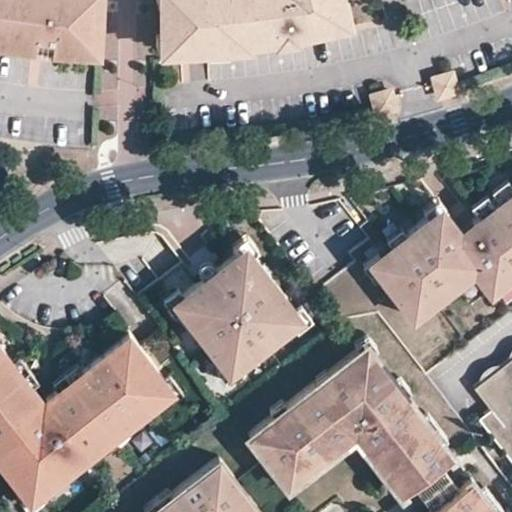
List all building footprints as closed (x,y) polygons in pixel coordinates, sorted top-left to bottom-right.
[(0,0),(0,37),(17,40),(18,35),(26,29),(29,29),(28,41),(51,44),(52,32),(55,32),(62,40),(62,45),(99,47),(101,0),(0,0)] [(226,43),(249,41),(249,38),(276,34),(276,37),(297,33),(297,30),(328,23),(331,23),(327,2),(336,0),(156,0),(157,33),(160,33),(161,38),(177,37),(178,46),(182,46),(211,44),(210,40),(226,39),(226,43)] [(352,16),(348,0),(336,0),(327,2),(331,23),(328,23),(329,27),(347,23),(346,18),(352,16)] [(18,35),(17,40),(28,41),(29,29),(26,29),(18,35)] [(62,40),(55,32),(52,32),(51,44),(62,45),(62,40)] [(177,37),(161,38),(160,33),(157,33),(157,45),(161,45),(161,51),(182,49),(182,46),(178,46),(177,37)] [(226,39),(210,40),(211,44),(211,49),(226,48),(226,43),(226,39)] [(116,88),(116,69),(96,70),(97,88),(116,88)] [(457,88),(452,70),(435,75),(440,93),(452,89),(457,88)] [(396,105),(392,88),(373,92),(378,110),(396,105)] [(511,182),(504,173),(490,184),(495,189),(489,194),(485,189),(471,199),(479,209),(511,182)] [(465,228),(462,223),(461,224),(444,204),(433,213),(429,209),(404,229),(407,233),(394,244),(393,245),(382,254),(389,263),(380,270),(414,312),(438,293),(459,277),(474,265),(486,280),(491,286),(498,281),(511,269),(511,182),(479,209),(478,210),(473,214),(476,219),(465,228)] [(446,203),(438,193),(436,194),(425,203),(429,209),(433,213),(444,204),(446,203)] [(404,229),(399,223),(386,233),(394,244),(407,233),(404,229)] [(259,246),(248,231),(233,242),(237,248),(244,257),(253,250),(259,246)] [(284,288),(253,250),(244,257),(237,248),(223,259),(217,264),(203,275),(198,279),(183,291),(191,300),(182,307),(224,361),(233,354),(240,363),(294,321),(286,311),(296,303),(284,288)] [(389,263),(382,254),(378,248),(364,259),(375,274),(380,270),(389,263)] [(214,260),(201,271),(203,275),(217,264),(214,260)] [(486,280),(474,265),(459,277),(471,292),(486,280)] [(511,286),(511,269),(498,281),(506,291),(511,286)] [(183,291),(179,285),(164,296),(176,311),(182,307),(191,300),(183,291)] [(313,315),(301,299),(296,303),(286,311),(294,321),(299,327),(313,315)] [(182,351),(163,327),(140,346),(158,369),(182,351)] [(140,346),(128,331),(82,366),(84,370),(60,388),(57,384),(44,395),(32,381),(28,384),(10,360),(13,357),(0,340),(0,458),(23,488),(33,480),(42,489),(102,444),(97,439),(123,419),(127,425),(163,397),(153,385),(165,377),(158,369),(140,346)] [(378,347),(368,334),(358,342),(362,346),(368,355),(373,351),(378,347)] [(402,398),(392,385),(397,381),(373,351),(368,355),(362,346),(289,403),(293,408),(280,418),(276,413),(251,432),(291,484),(304,474),(300,469),(312,459),(325,450),(328,454),(359,431),(376,454),(392,474),(420,453),(434,471),(445,462),(454,455),(444,442),(439,446),(429,433),(419,421),(424,417),(407,394),(402,398)] [(19,353),(13,357),(10,360),(28,384),(32,381),(38,377),(19,353)] [(240,363),(233,354),(224,361),(218,366),(229,380),(244,369),(240,363)] [(511,357),(476,386),(494,407),(482,417),(511,454),(511,357)] [(53,378),(57,384),(60,388),(84,370),(82,366),(76,361),(53,378)] [(170,373),(165,377),(153,385),(163,397),(166,401),(177,393),(183,389),(170,373)] [(412,390),(401,377),(397,381),(392,385),(402,398),(407,394),(412,390)] [(289,403),(285,398),(272,408),(276,413),(280,418),(293,408),(289,403)] [(439,425),(429,413),(424,417),(419,421),(429,433),(439,425)] [(97,439),(102,444),(106,449),(130,429),(127,425),(123,419),(97,439)] [(449,438),(439,425),(429,433),(439,446),(444,442),(449,438)] [(328,454),(325,450),(312,459),(320,469),(332,460),(328,454)] [(434,471),(420,453),(392,474),(395,479),(406,492),(417,484),(434,471)] [(392,474),(376,454),(371,458),(390,483),(395,479),(392,474)] [(243,511),(257,501),(221,455),(174,492),(162,501),(149,511),(148,511),(243,511)] [(320,469),(312,459),(300,469),(304,474),(291,484),(294,489),(320,469)] [(464,486),(445,462),(434,471),(417,484),(436,508),(453,494),(464,486)] [(490,511),(486,506),(477,494),(482,490),(473,479),(464,486),(453,494),(466,511),(465,511),(490,511)] [(29,507),(35,503),(46,494),(43,490),(42,489),(33,480),(23,488),(17,492),(29,507)] [(174,492),(170,487),(158,497),(162,501),(174,492)] [(496,498),(487,487),(482,490),(477,494),(486,506),(496,498)] [(465,511),(466,511),(453,494),(436,508),(430,511),(465,511)] [(162,501),(158,497),(145,506),(149,511),(162,501)] [(502,511),(505,510),(496,498),(486,506),(490,511),(502,511)] [(263,511),(265,511),(257,501),(243,511),(263,511)]
